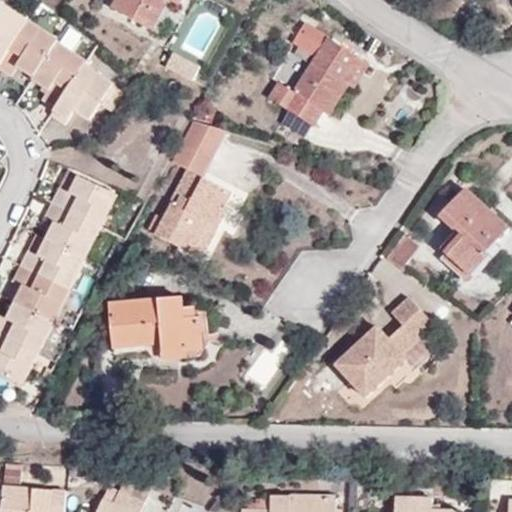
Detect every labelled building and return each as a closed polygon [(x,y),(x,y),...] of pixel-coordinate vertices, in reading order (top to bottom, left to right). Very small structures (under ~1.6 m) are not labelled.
[(179,6),(182,0),(116,0),(113,8),(153,31),(169,0),(179,6)] [(465,1),(463,0),(432,0),(421,18),(444,33),(465,1)] [(0,65),(29,21),(0,2),(0,65)] [(57,42),(58,40),(29,21),(0,65),(0,68),(11,77),(18,67),(33,78),(57,42)] [(300,43),(319,55),(330,38),(311,26),(300,43)] [(348,86),(344,83),(360,57),(330,38),(319,55),(294,92),(280,83),(270,98),(313,126),(323,111),(329,115),(348,86)] [(85,63),(86,61),(57,42),(33,78),(32,79),(48,89),(42,100),(55,110),(85,63)] [(354,90),(370,64),(360,57),(344,83),(348,86),(354,90)] [(114,86),(115,84),(85,63),(55,110),(68,120),(75,111),(90,121),(100,106),(114,86)] [(113,114),(125,94),(114,86),(100,106),(113,114)] [(64,126),(68,120),(55,110),(51,116),(64,126)] [(228,131),(196,122),(183,145),(213,160),(228,131)] [(189,170),(204,178),(213,160),(183,145),(174,162),(189,170)] [(193,255),(210,224),(218,228),(229,206),(225,204),(232,193),(204,178),(189,170),(170,205),(171,207),(165,220),(157,216),(150,230),(193,255)] [(78,177),(69,172),(61,187),(76,194),(78,190),(74,187),(78,177)] [(76,194),(61,187),(53,204),(102,228),(118,196),(78,177),(74,187),(78,190),(76,194)] [(508,229),(467,190),(442,217),(457,231),(459,229),(464,234),(446,254),(468,274),(508,229)] [(47,240),(86,260),(102,228),(53,204),(45,219),(55,224),(47,240)] [(193,255),(201,260),(218,228),(210,224),(193,255)] [(418,247),(403,235),(388,257),(404,268),(418,247)] [(39,256),(29,251),(21,268),(70,292),(86,260),(47,240),(39,256)] [(54,324),(70,292),(21,268),(14,282),(28,289),(24,295),(21,293),(15,304),(54,324)] [(28,289),(14,282),(5,298),(15,304),(21,293),(24,295),(28,289)] [(404,324),(391,335),(410,355),(437,326),(409,297),(392,311),(404,324)] [(187,351),(187,343),(204,342),(202,318),(195,319),(194,308),(184,308),(183,298),(111,305),(115,348),(163,344),(164,352),(187,351)] [(8,318),(0,315),(0,336),(38,356),(54,324),(15,304),(8,318)] [(410,355),(379,323),(336,364),(366,395),(386,375),(397,387),(426,358),(432,364),(455,342),(437,326),(410,355)] [(0,374),(24,386),(38,356),(0,336),(0,374)] [(187,351),(205,349),(204,342),(187,343),(187,351)] [(165,360),(187,358),(187,351),(164,352),(165,360)] [(4,481),(20,482),(20,471),(4,470),(4,481)] [(141,511),(146,502),(110,485),(98,511),(141,511)] [(64,511),(66,491),(3,486),(1,511),(64,511)] [(336,511),(336,508),(337,496),(271,495),(271,500),(270,511),(247,510),(242,510),(241,511),(336,511)] [(458,511),(459,510),(434,510),(434,498),(396,498),(395,511),(458,511)] [(262,504),(248,504),(247,510),(270,511),(271,500),(262,500),(262,504)]
